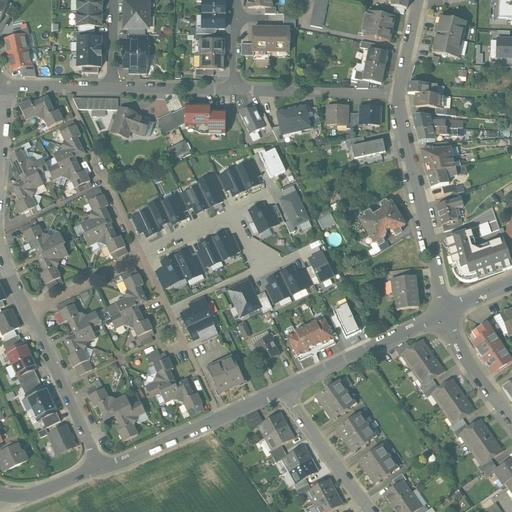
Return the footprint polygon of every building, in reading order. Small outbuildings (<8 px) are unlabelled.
[(77,0),(77,12),(101,13),(101,0),(77,0)] [(247,0),(248,9),(265,9),(271,9),(271,0),(247,0)] [(327,0),(314,0),(310,26),(322,29),(327,0)] [(384,0),(387,1),(386,6),(394,8),(404,10),(406,10),(408,0),(384,0)] [(215,2),(203,2),(203,3),(203,16),(224,16),(225,2),(215,2)] [(511,2),(506,2),(499,2),(498,20),(511,20),(511,2)] [(6,7),(3,14),(9,16),(13,6),(8,3),(6,7)] [(129,3),(125,3),(124,16),(148,16),(149,3),(145,3),(129,3)] [(101,13),(77,12),(77,26),(79,27),(95,27),(101,27),(101,13)] [(394,19),(369,14),(364,37),(389,42),(394,19)] [(148,16),(124,16),(124,29),(145,30),(148,30),(148,16)] [(224,16),(203,16),(202,29),(202,30),(214,30),(224,30),(224,16)] [(295,16),(283,16),(283,30),(289,30),(289,31),(295,31),(295,16)] [(449,21),(440,19),(440,20),(443,21),(441,26),(438,28),(435,44),(437,47),(435,53),(433,52),(433,53),(441,55),(441,56),(442,56),(443,58),(445,58),(447,57),(447,56),(458,59),(465,24),(455,22),(454,22),(454,20),(451,19),(450,21),(449,21)] [(27,29),(11,32),(13,39),(24,36),(25,36),(29,35),(27,29)] [(271,29),(253,29),(253,45),(253,53),(271,53),(271,29)] [(283,30),(271,29),(271,53),(289,54),(289,31),(289,30),(283,30)] [(510,32),(498,32),(497,59),(511,59),(511,41),(509,41),(510,32)] [(13,39),(4,41),(7,56),(28,52),(25,36),(24,36),(13,39)] [(89,39),(78,39),(78,40),(78,53),(101,53),(101,39),(89,39)] [(129,42),(124,42),(124,56),(148,56),(148,42),(147,42),(129,42)] [(214,42),(200,42),(200,56),(224,56),(224,42),(214,42)] [(375,45),(361,43),(360,48),(369,50),(374,51),(375,45)] [(253,45),(241,45),(241,57),(253,57),(253,53),(253,45)] [(374,51),(369,50),(366,66),(384,70),(387,54),(374,51)] [(28,52),(7,56),(11,71),(20,69),(31,66),(28,52)] [(101,53),(78,53),(77,68),(82,68),(98,68),(100,68),(101,53)] [(148,56),(124,56),(123,69),(129,69),(147,69),(148,56)] [(224,56),(200,56),(199,70),(199,71),(213,71),(223,71),(224,56)] [(31,66),(20,69),(22,78),(36,78),(33,65),(31,66)] [(384,70),(366,66),(363,81),(362,82),(369,83),(381,85),(384,70)] [(363,81),(357,83),(356,90),(368,90),(369,83),(362,82),(363,81)] [(428,86),(409,84),(408,94),(416,95),(427,96),(428,91),(428,86)] [(427,96),(416,95),(415,108),(435,109),(443,110),(443,109),(444,97),(427,96)] [(118,100),(73,99),(78,110),(118,111),(118,100)] [(42,101),(32,105),(30,102),(19,107),(26,122),(34,118),(39,120),(46,101),(42,101)] [(50,103),(46,101),(39,120),(44,121),(45,121),(49,130),(63,123),(58,112),(54,114),(50,103)] [(210,108),(186,107),(186,108),(172,115),(178,129),(186,125),(186,130),(208,130),(208,136),(225,136),(225,113),(210,113),(210,108)] [(348,107),(328,107),(327,126),(337,127),(337,125),(347,125),(347,127),(348,115),(348,107)] [(297,114),(289,115),(289,112),(277,114),(280,128),(282,136),(283,136),(282,134),(300,130),(300,132),(311,130),(306,108),(296,110),(297,114)] [(317,108),(311,109),(313,121),(319,120),(317,108)] [(380,108),(360,108),(360,116),(360,127),(361,127),(361,126),(370,126),(370,127),(380,128),(380,108)] [(247,110),(239,114),(250,137),(265,130),(255,109),(248,112),(247,110)] [(135,115),(120,110),(111,134),(127,139),(130,131),(145,136),(150,121),(135,116),(135,115)] [(171,114),(157,121),(164,136),(178,129),(172,115),(171,114)] [(428,117),(412,117),(415,130),(432,129),(430,125),(428,117)] [(67,131),(61,134),(65,141),(64,142),(62,147),(81,153),(82,150),(80,145),(83,143),(75,127),(72,128),(67,131)] [(280,128),(272,130),(279,144),(284,143),(283,136),(282,136),(280,128)] [(432,129),(415,130),(418,143),(435,142),(433,136),(432,129)] [(363,138),(345,142),(347,149),(351,148),(364,145),(363,138)] [(190,152),(185,142),(168,150),(173,160),(190,152)] [(364,145),(351,148),(354,161),(385,154),(383,142),(364,145)] [(24,146),(14,151),(16,155),(21,152),(22,153),(27,151),(24,146)] [(81,153),(62,147),(61,151),(61,152),(53,156),(58,166),(69,161),(80,157),(81,153)] [(436,151),(421,152),(424,165),(425,165),(452,158),(450,150),(436,151)] [(258,155),(266,171),(270,180),(285,173),(275,151),(266,155),(264,152),(258,155)] [(16,155),(13,156),(12,161),(20,178),(24,180),(30,162),(26,160),(25,161),(22,153),(21,152),(16,155)] [(254,160),(261,174),(266,171),(258,155),(253,158),(254,160)] [(452,158),(425,165),(427,176),(455,169),(452,158)] [(254,160),(249,163),(257,179),(262,177),(261,174),(254,160)] [(43,161),(35,165),(35,164),(30,162),(24,180),(25,182),(39,176),(48,172),(48,171),(49,171),(48,170),(43,161)] [(69,161),(58,166),(48,170),(49,171),(48,171),(48,172),(53,181),(61,178),(66,180),(72,163),(69,161)] [(76,164),(72,163),(66,180),(71,182),(72,182),(75,190),(80,188),(90,183),(85,172),(81,174),(76,164)] [(257,179),(249,163),(236,169),(246,191),(259,185),(257,179)] [(236,169),(223,175),(230,192),(233,197),(246,191),(236,169)] [(455,169),(427,176),(431,189),(449,185),(446,177),(449,176),(449,178),(457,176),(455,169)] [(216,175),(210,177),(218,193),(224,191),(217,178),(216,175)] [(230,192),(223,175),(217,178),(224,191),(225,194),(230,192)] [(39,176),(25,182),(22,183),(23,183),(17,185),(16,189),(34,196),(36,191),(36,190),(44,186),(39,176)] [(218,193),(210,177),(197,183),(209,209),(222,203),(218,193)] [(360,181),(355,183),(360,192),(364,189),(360,181)] [(186,193),(193,209),(196,215),(209,209),(197,183),(197,184),(198,187),(186,193)] [(281,193),(284,199),(295,194),(292,188),(281,193)] [(34,196),(16,189),(15,192),(20,203),(16,204),(21,215),(31,211),(36,209),(32,200),(33,200),(34,196)] [(188,212),(193,209),(186,193),(180,195),(188,212)] [(284,199),(280,201),(290,221),(285,224),(290,235),(295,232),(293,229),(308,221),(295,194),(284,199)] [(180,195),(175,198),(183,214),(188,212),(180,195)] [(93,201),(88,203),(92,212),(90,216),(108,223),(109,219),(104,209),(108,207),(103,196),(93,201)] [(183,214),(175,198),(162,204),(161,201),(160,201),(172,226),(185,220),(183,214)] [(461,200),(447,204),(446,201),(441,203),(441,205),(436,207),(441,227),(442,226),(458,222),(458,221),(455,210),(463,208),(461,200)] [(148,207),(160,232),(159,228),(170,223),(172,226),(160,201),(148,207)] [(387,201),(380,205),(382,208),(381,209),(381,212),(377,214),(383,223),(398,214),(391,203),(389,204),(387,201)] [(263,206),(249,212),(260,234),(279,225),(276,219),(281,217),(276,207),(265,212),(263,206)] [(136,216),(144,233),(147,238),(160,232),(148,207),(147,207),(149,210),(136,216)] [(491,208),(467,222),(468,223),(467,223),(470,231),(471,231),(473,240),(469,241),(470,243),(472,244),(474,249),(478,251),(484,248),(487,250),(489,249),(487,245),(503,239),(491,208)] [(329,209),(315,215),(321,230),(335,224),(329,209)] [(374,217),(370,211),(364,215),(366,218),(360,221),(367,233),(383,223),(377,214),(374,217)] [(398,214),(383,223),(387,231),(389,229),(391,232),(393,232),(395,236),(401,232),(399,229),(405,226),(398,214)] [(108,223),(90,216),(89,220),(89,221),(80,225),(85,236),(107,226),(108,223)] [(139,235),(144,233),(136,216),(131,219),(139,235)] [(511,219),(503,239),(511,266),(511,219)] [(458,222),(442,226),(444,233),(454,230),(462,226),(460,220),(458,221),(458,222)] [(383,223),(367,233),(374,244),(376,243),(378,246),(384,243),(382,239),(385,237),(386,235),(384,232),(387,231),(383,223)] [(107,226),(85,236),(84,236),(89,247),(97,243),(97,244),(102,246),(108,228),(107,226)] [(34,229),(24,234),(29,244),(32,243),(35,248),(37,253),(41,254),(47,236),(43,235),(42,235),(38,227),(34,229)] [(112,229),(108,228),(102,246),(107,247),(111,255),(116,253),(125,248),(120,238),(117,239),(112,229)] [(484,248),(478,251),(474,249),(472,244),(470,243),(469,241),(473,240),(471,231),(470,231),(461,234),(462,235),(445,240),(453,265),(455,265),(456,268),(452,269),(453,273),(455,276),(458,279),(461,281),(463,282),(466,282),(468,282),(471,282),(511,267),(511,266),(503,239),(487,245),(489,249),(487,250),(484,248)] [(222,262),(235,256),(228,239),(225,233),(212,240),(222,262)] [(52,238),(47,236),(41,254),(43,256),(63,246),(64,247),(65,246),(60,235),(52,239),(52,238)] [(228,239),(235,256),(241,253),(233,237),(228,239)] [(201,252),(209,268),(222,262),(212,240),(199,246),(201,252)] [(32,243),(29,244),(23,247),(26,252),(29,251),(35,248),(32,243)] [(63,246),(43,256),(41,259),(59,266),(60,261),(68,257),(64,247),(63,246)] [(125,248),(116,253),(118,258),(119,258),(128,254),(125,248)] [(200,276),(192,260),(188,251),(175,257),(187,282),(200,276)] [(204,270),(209,268),(201,252),(196,254),(198,257),(204,270)] [(322,255),(309,261),(312,267),(319,283),(319,284),(333,278),(322,255)] [(186,282),(187,282),(175,257),(162,264),(165,269),(172,286),(185,280),(186,282)] [(198,257),(192,260),(200,276),(205,273),(204,270),(198,257)] [(59,266),(41,259),(40,263),(45,273),(41,275),(46,286),(61,279),(57,271),(57,270),(59,266)] [(319,283),(312,267),(306,269),(306,270),(314,286),(319,283)] [(291,297),(308,289),(301,273),(297,275),(294,268),(280,275),(291,297)] [(135,269),(125,274),(126,275),(121,277),(124,282),(138,275),(135,269)] [(172,286),(165,269),(155,274),(163,290),(172,286)] [(314,286),(306,270),(301,273),(308,289),(314,286)] [(408,270),(387,273),(388,281),(392,281),(392,280),(409,278),(408,270)] [(138,275),(124,282),(128,291),(127,291),(125,295),(143,302),(144,298),(139,288),(143,286),(138,275)] [(267,281),(270,287),(278,303),(291,297),(280,275),(267,281)] [(409,278),(392,280),(392,281),(394,296),(395,296),(397,311),(419,308),(415,277),(409,278)] [(61,279),(46,286),(49,291),(58,287),(58,286),(63,284),(61,279)] [(241,318),(260,308),(248,282),(228,292),(241,318)] [(278,303),(270,287),(265,289),(272,306),(278,303)] [(109,305),(123,297),(122,294),(107,302),(109,305)] [(143,302),(125,295),(124,299),(124,300),(106,309),(110,319),(120,315),(121,315),(132,309),(132,310),(142,305),(143,302)] [(191,311),(207,303),(204,298),(188,305),(191,311)] [(71,300),(56,307),(59,313),(73,306),(71,300)] [(207,303),(191,311),(181,315),(187,328),(213,316),(207,303)] [(348,305),(333,312),(346,339),(361,332),(353,317),(348,305)] [(77,314),(73,306),(59,313),(54,315),(59,325),(64,323),(68,322),(73,332),(76,333),(83,315),(78,314),(77,314)] [(132,309),(121,315),(120,315),(110,319),(116,330),(124,326),(124,327),(129,328),(135,311),(132,310),(132,309)] [(511,309),(501,314),(507,330),(511,328),(511,309)] [(11,311),(0,315),(0,329),(3,336),(14,331),(19,328),(11,311)] [(139,312),(135,311),(129,328),(133,330),(134,330),(138,338),(143,336),(152,331),(147,321),(144,322),(139,312)] [(87,317),(83,315),(76,333),(79,334),(91,329),(101,325),(101,324),(102,324),(101,322),(100,323),(96,314),(87,318),(87,317)] [(359,314),(353,317),(361,332),(366,330),(359,314)] [(501,314),(494,317),(494,318),(499,327),(504,337),(509,335),(507,330),(501,314)] [(335,328),(339,326),(334,315),(330,317),(335,328)] [(199,339),(216,331),(209,318),(213,316),(187,328),(193,341),(199,339)] [(327,317),(323,319),(324,321),(328,329),(332,327),(327,317)] [(494,318),(486,323),(492,331),(499,327),(494,318)] [(316,323),(295,333),(295,335),(288,338),(299,362),(335,344),(335,343),(334,344),(328,329),(324,321),(316,325),(316,323)] [(250,337),(244,323),(237,326),(244,340),(250,337)] [(511,361),(492,331),(486,323),(477,329),(477,330),(471,333),(476,340),(471,343),(482,358),(494,375),(511,362),(511,361)] [(91,329),(79,334),(69,339),(68,342),(86,349),(88,344),(87,343),(96,339),(91,329)] [(14,331),(3,336),(6,342),(17,337),(14,331)] [(218,336),(216,331),(199,339),(202,344),(218,336)] [(268,335),(255,341),(257,345),(254,346),(262,363),(263,364),(279,356),(270,338),(268,335)] [(23,345),(19,336),(17,337),(6,342),(2,344),(7,353),(23,345)] [(410,349),(403,355),(403,356),(408,362),(406,363),(412,371),(432,357),(425,347),(426,347),(422,341),(410,349)] [(86,349),(68,342),(67,346),(72,356),(68,358),(73,369),(75,368),(88,362),(84,353),(85,353),(86,349)] [(406,342),(394,350),(400,358),(403,356),(403,355),(410,349),(406,342)] [(7,353),(6,353),(11,366),(30,357),(27,351),(28,351),(27,350),(28,348),(27,347),(25,346),(24,344),(23,345),(7,353)] [(257,351),(250,355),(256,366),(262,363),(257,351)] [(165,354),(155,358),(158,364),(167,359),(165,354)] [(30,357),(11,366),(17,378),(34,371),(36,369),(36,367),(36,366),(35,364),(34,363),(33,362),(33,363),(30,357)] [(432,357),(412,371),(418,379),(420,378),(424,384),(424,385),(432,380),(443,372),(440,367),(439,367),(432,357)] [(232,358),(207,370),(219,395),(244,383),(232,358)] [(158,364),(153,366),(157,375),(156,375),(155,379),(173,386),(174,382),(169,372),(173,370),(168,359),(167,359),(158,364)] [(88,362),(75,368),(77,372),(81,370),(90,366),(88,362)] [(90,366),(81,370),(83,375),(92,371),(90,366)] [(34,371),(17,378),(22,387),(38,380),(34,371)] [(173,386),(155,379),(153,383),(154,384),(145,388),(150,399),(160,394),(172,388),(173,386)] [(413,442),(368,379),(347,394),(354,405),(351,407),(358,417),(359,416),(375,437),(373,439),(380,448),(382,447),(390,458),(413,442)] [(38,380),(22,387),(26,396),(42,389),(38,380)] [(432,380),(424,385),(424,384),(419,388),(423,394),(436,385),(432,380)] [(439,390),(433,394),(433,395),(437,401),(436,402),(442,410),(462,397),(455,387),(456,386),(452,381),(439,390)] [(331,387),(325,391),(325,392),(319,396),(318,402),(329,417),(335,418),(341,414),(341,415),(348,410),(347,410),(351,407),(354,405),(347,394),(339,382),(332,388),(331,387)] [(182,383),(172,388),(160,394),(165,404),(173,400),(174,402),(178,403),(185,385),(182,383)] [(511,383),(502,389),(511,403),(511,383)] [(191,392),(188,386),(185,385),(178,403),(182,405),(183,404),(187,412),(198,407),(202,406),(197,395),(193,397),(191,392)] [(436,385),(423,394),(427,399),(433,395),(433,394),(439,390),(436,385)] [(96,388),(87,392),(89,397),(103,390),(101,386),(96,388)] [(42,389),(26,396),(32,409),(51,400),(48,395),(48,394),(48,392),(48,390),(46,390),(46,389),(45,388),(42,389)] [(103,390),(89,397),(94,408),(98,406),(103,416),(106,417),(112,400),(108,398),(107,399),(103,390)] [(125,397),(117,401),(116,401),(112,400),(106,417),(109,418),(118,414),(119,414),(130,408),(125,397)] [(462,397),(442,410),(448,419),(450,418),(454,424),(455,425),(462,420),(474,411),(470,406),(469,406),(462,397)] [(51,400),(32,409),(38,422),(56,413),(57,413),(56,411),(57,409),(56,407),(54,407),(54,406),(53,406),(51,400)] [(130,408),(119,414),(118,414),(118,417),(136,423),(137,419),(137,418),(145,414),(140,403),(130,408)] [(198,407),(187,412),(190,418),(201,413),(198,407)] [(263,423),(256,411),(244,417),(252,431),(258,427),(263,423)] [(56,413),(42,420),(46,429),(60,422),(56,413)] [(263,423),(258,427),(265,439),(286,427),(279,415),(263,423)] [(358,417),(352,420),(352,419),(346,424),(346,425),(340,429),(339,435),(350,450),(356,451),(362,447),(362,448),(368,443),(368,442),(373,439),(375,437),(359,416),(358,417)] [(136,423),(118,417),(116,420),(119,425),(121,430),(118,432),(123,443),(137,436),(133,428),(134,427),(136,423)] [(462,420),(455,425),(454,424),(449,427),(453,433),(466,424),(462,420)] [(469,429),(461,435),(462,436),(466,442),(465,443),(471,451),(490,437),(483,427),(484,427),(481,421),(469,429)] [(466,424),(453,433),(457,439),(462,436),(461,435),(469,429),(466,424)] [(67,426),(47,435),(45,430),(38,433),(41,438),(46,435),(51,446),(51,447),(56,457),(77,447),(67,426)] [(286,427),(265,439),(271,451),(272,452),(281,447),(293,440),(286,427)] [(490,437),(471,451),(477,459),(478,458),(482,465),(483,466),(491,460),(502,452),(498,447),(497,447),(490,437)] [(17,441),(1,448),(3,454),(17,447),(19,446),(17,441)] [(3,454),(0,455),(0,463),(4,472),(27,462),(23,454),(20,453),(17,447),(3,454)] [(281,447),(272,452),(271,451),(269,452),(272,458),(283,452),(281,447)] [(380,448),(375,452),(374,451),(368,456),(369,457),(362,461),(361,466),(372,482),(378,483),(384,478),(385,479),(391,475),(390,474),(397,469),(390,458),(382,447),(380,448)] [(286,457),(282,460),(283,460),(289,472),(310,460),(303,448),(286,457)] [(283,452),(272,458),(276,464),(283,460),(282,460),(286,457),(283,452)] [(511,459),(497,469),(493,472),(494,473),(498,480),(500,478),(505,485),(511,479),(511,459)] [(310,460),(289,472),(296,484),(296,485),(305,480),(317,473),(310,460)] [(491,460),(483,466),(482,465),(478,468),(481,473),(484,472),(494,465),(491,460)] [(494,465),(484,472),(487,477),(494,473),(493,472),(497,469),(494,465)] [(401,475),(392,482),(395,487),(402,483),(406,481),(401,475)] [(305,480),(296,485),(296,484),(293,485),(296,491),(308,485),(305,480)] [(335,493),(328,481),(311,491),(307,493),(308,493),(314,505),(335,493)] [(395,487),(383,495),(391,507),(410,494),(402,483),(395,487)] [(311,491),(308,485),(296,491),(300,498),(308,493),(307,493),(311,491)] [(335,493),(314,505),(317,511),(331,511),(342,506),(335,493)] [(410,494),(391,507),(394,511),(415,511),(420,509),(410,494)]
